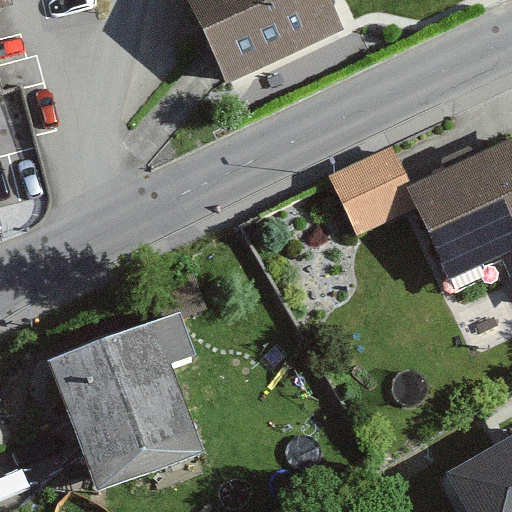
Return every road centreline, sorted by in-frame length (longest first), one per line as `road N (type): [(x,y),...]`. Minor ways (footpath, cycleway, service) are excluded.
road 1 (tertiary): [(87,245),(511,43)]
road 2 (residential): [(87,245),(87,180),(125,0)]
